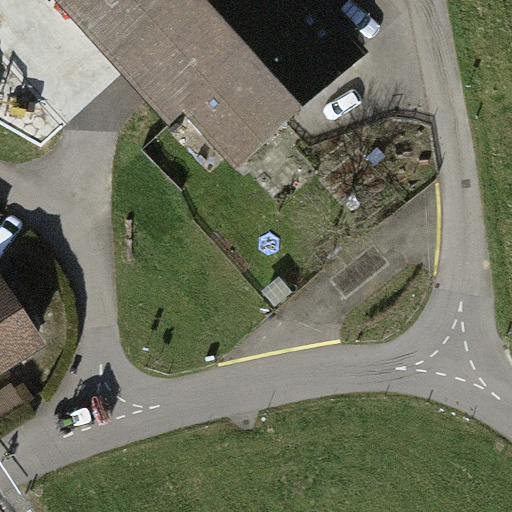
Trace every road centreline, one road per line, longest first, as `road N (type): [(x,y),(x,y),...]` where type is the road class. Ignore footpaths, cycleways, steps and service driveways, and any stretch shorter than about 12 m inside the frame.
road 1 (unclassified): [(0,470),(120,421),(286,380),(465,358),(511,402)]
road 2 (track): [(465,358),(464,222),(427,0)]
road 3 (track): [(0,182),(83,234),(120,421)]
